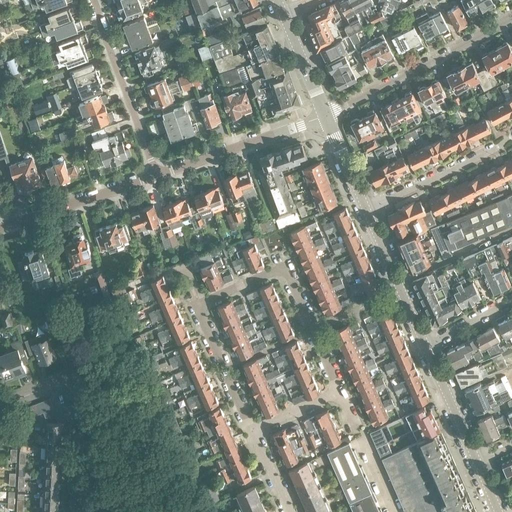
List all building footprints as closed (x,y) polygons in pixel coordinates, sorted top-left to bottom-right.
[(37,0),(31,2),(26,4),(28,11),(33,7),(45,3),(47,9),(72,0),(37,0)] [(150,0),(134,0),(120,5),(122,9),(117,12),(119,19),(125,17),(143,11),(141,3),(146,1),(147,2),(150,0)] [(216,0),(215,0),(192,0),(197,12),(198,13),(197,13),(202,27),(223,18),(219,8),(216,0)] [(236,0),(219,8),(223,18),(223,19),(237,13),(236,11),(258,2),(256,0),(236,0)] [(350,23),(359,18),(349,0),(344,0),(339,2),(350,23)] [(364,28),(372,23),(369,16),(360,0),(349,0),(363,26),(364,28)] [(371,0),(360,0),(369,16),(375,13),(374,12),(375,12),(373,9),(371,10),(369,6),(373,3),(371,0)] [(397,8),(400,1),(398,0),(379,0),(379,1),(382,2),(380,7),(384,8),(381,10),(385,17),(393,13),(394,12),(392,11),(394,7),(397,8)] [(416,8),(423,4),(420,0),(418,0),(406,6),(411,14),(411,15),(411,16),(418,12),(416,8)] [(457,0),(458,2),(462,0),(470,15),(472,14),(473,18),(474,18),(479,15),(479,14),(477,11),(482,8),(477,0),(457,0)] [(477,0),(482,8),(487,6),(488,9),(490,9),(494,7),(494,6),(492,2),(493,2),(492,0),(477,0)] [(186,16),(195,13),(192,4),(183,8),(186,16)] [(312,23),(338,12),(334,4),(309,15),(312,23)] [(42,30),(74,18),(73,15),(78,13),(75,5),(49,15),(51,21),(40,25),(42,30)] [(458,5),(447,11),(456,28),(467,22),(458,5)] [(406,6),(393,13),(396,17),(401,27),(403,31),(411,47),(415,45),(417,48),(423,45),(421,42),(413,26),(408,28),(403,19),(411,14),(411,15),(411,14),(406,6)] [(235,26),(262,15),(259,7),(242,14),(243,17),(233,21),(235,26)] [(378,12),(375,13),(369,16),(372,23),(373,24),(380,20),(385,17),(381,10),(378,12)] [(197,12),(195,13),(186,16),(191,31),(202,27),(197,13),(198,13),(197,12)] [(312,23),(307,25),(311,34),(328,26),(341,20),(339,16),(340,16),(338,12),(312,23)] [(440,12),(429,17),(437,33),(441,31),(443,35),(449,32),(447,28),(448,28),(440,12)] [(391,20),(396,17),(393,13),(385,17),(380,20),(383,26),(392,22),(391,20)] [(262,15),(235,26),(236,28),(235,28),(236,31),(238,30),(246,27),(248,30),(265,23),(262,15)] [(129,36),(159,25),(158,24),(158,25),(156,19),(147,23),(144,17),(125,24),(129,36)] [(437,33),(429,17),(419,23),(427,39),(427,38),(429,42),(435,39),(433,35),(437,33)] [(74,18),(42,30),(44,36),(55,32),(57,37),(83,28),(80,20),(75,22),(74,18)] [(349,36),(349,35),(356,32),(364,28),(363,26),(362,27),(359,21),(347,27),(345,28),(349,36)] [(343,30),(345,28),(347,27),(343,22),(329,29),(328,26),(311,34),(314,42),(343,30)] [(262,43),(273,38),(268,24),(243,33),(249,47),(262,42),(262,43)] [(159,25),(129,36),(133,48),(153,41),(150,33),(161,30),(159,25)] [(409,52),(407,49),(411,47),(403,31),(401,27),(396,29),(398,33),(392,36),(400,52),(402,56),(409,52)] [(343,30),(314,42),(317,51),(349,36),(345,28),(343,30)] [(221,31),(213,34),(206,37),(207,38),(209,44),(210,46),(224,40),(221,31)] [(360,41),(356,32),(349,35),(354,44),(360,41)] [(52,59),(84,47),(83,43),(88,41),(85,33),(60,43),(62,49),(50,53),(52,59)] [(349,35),(349,36),(317,51),(321,61),(326,59),(328,63),(345,55),(348,54),(345,48),(354,44),(349,35)] [(385,39),(383,35),(376,38),(378,42),(373,45),(381,61),(386,59),(388,63),(395,59),(393,55),(397,53),(389,37),(385,39)] [(165,46),(174,42),(172,37),(163,40),(165,46)] [(215,59),(232,53),(229,45),(232,44),(229,38),(224,40),(210,46),(214,56),(215,59)] [(220,73),(279,53),(273,38),(262,43),(262,42),(249,47),(252,55),(250,56),(248,50),(233,55),(232,53),(215,59),(220,73)] [(373,68),(376,66),(377,64),(381,61),(373,45),(371,41),(367,43),(369,47),(362,50),(370,67),(371,66),(373,68)] [(495,49),(504,66),(511,61),(511,51),(507,43),(495,49)] [(214,56),(210,46),(209,44),(203,46),(198,48),(203,60),(214,56)] [(161,52),(159,45),(154,47),(154,46),(135,53),(142,72),(143,71),(144,76),(153,73),(152,68),(161,65),(157,53),(161,52)] [(86,50),(84,47),(52,59),(54,64),(66,59),(68,65),(94,56),(91,48),(86,50)] [(491,87),(498,84),(492,74),(493,74),(492,72),(504,66),(495,49),(483,56),(488,65),(482,68),(483,70),(486,77),(491,87)] [(279,53),(220,73),(225,87),(284,69),(279,53)] [(345,55),(328,63),(325,65),(329,73),(332,71),(334,75),(350,67),(345,55)] [(10,74),(15,73),(21,70),(16,56),(5,60),(10,74)] [(362,76),(368,73),(362,61),(353,65),(350,67),(334,75),(336,79),(333,80),(337,88),(340,87),(356,79),(356,77),(362,74),(362,76)] [(491,87),(486,77),(483,70),(477,73),(472,62),(466,65),(464,65),(459,68),(468,85),(478,80),(484,91),(491,87)] [(94,68),(93,63),(70,71),(72,77),(70,79),(72,85),(75,85),(99,76),(99,75),(100,73),(99,69),(97,69),(96,67),(94,68)] [(456,91),(468,85),(459,68),(454,70),(453,71),(447,74),(456,91)] [(286,69),(258,79),(261,88),(289,78),(286,69)] [(15,73),(10,74),(9,75),(12,83),(18,81),(15,73)] [(152,95),(191,80),(188,74),(180,77),(180,79),(176,81),(167,84),(165,78),(148,84),(145,85),(145,87),(146,91),(148,92),(150,91),(152,95)] [(76,99),(80,98),(102,89),(101,85),(102,84),(102,83),(103,81),(102,77),(100,77),(99,76),(75,85),(78,92),(74,94),(76,99)] [(273,93),(292,86),(289,78),(261,88),(258,79),(247,82),(248,84),(252,96),(258,95),(258,97),(267,93),(273,93)] [(431,84),(429,85),(440,107),(447,103),(442,95),(446,93),(439,79),(438,80),(435,79),(432,81),(431,84)] [(184,90),(193,87),(191,80),(152,95),(153,99),(151,99),(150,102),(151,105),(154,106),(162,103),(164,108),(172,105),(174,104),(170,93),(183,89),(184,90)] [(247,82),(232,86),(241,114),(253,110),(245,88),(242,89),(241,87),(248,84),(247,82)] [(442,110),(440,107),(429,85),(426,86),(423,85),(420,87),(419,90),(421,93),(417,95),(419,98),(419,99),(422,106),(426,104),(430,102),(435,110),(436,113),(442,110)] [(221,90),(222,94),(230,117),(231,117),(232,119),(234,119),(238,118),(239,116),(239,115),(241,114),(232,86),(221,90)] [(267,93),(258,97),(258,99),(261,107),(297,95),(297,94),(295,94),(292,86),(273,93),(267,93)] [(412,93),(411,91),(405,94),(406,96),(401,98),(405,106),(407,105),(414,119),(416,123),(419,122),(420,118),(416,111),(421,109),(420,107),(422,106),(419,99),(419,98),(416,100),(412,93)] [(216,107),(211,92),(198,97),(205,118),(206,118),(208,125),(216,122),(216,120),(220,119),(219,115),(223,113),(221,105),(216,107)] [(83,116),(106,107),(104,103),(109,101),(106,94),(101,95),(79,104),(83,116)] [(266,121),(266,120),(283,114),(282,111),(284,110),(284,109),(300,103),(297,95),(261,107),(265,117),(266,121)] [(198,121),(205,118),(198,97),(182,102),(174,104),(172,105),(183,135),(195,131),(194,131),(199,129),(196,123),(192,124),(187,109),(191,108),(194,118),(198,121)] [(453,100),(456,105),(461,103),(458,97),(453,100)] [(57,98),(49,101),(52,110),(60,107),(57,98)] [(393,103),(401,119),(405,117),(408,122),(414,119),(407,105),(405,106),(401,98),(399,99),(398,98),(392,101),(392,103),(393,103)] [(508,118),(511,115),(511,98),(499,105),(505,117),(507,116),(508,118)] [(396,122),(401,119),(393,103),(392,103),(382,108),(390,124),(387,125),(390,132),(393,130),(398,127),(396,122)] [(172,105),(164,108),(161,109),(169,132),(165,134),(168,140),(172,139),(183,135),(172,105)] [(494,124),(505,117),(499,105),(487,111),(494,124)] [(83,116),(76,118),(78,124),(91,120),(93,127),(110,120),(115,118),(112,111),(108,112),(106,107),(83,116)] [(458,126),(464,124),(456,108),(451,111),(458,126)] [(368,115),(364,118),(373,136),(378,133),(377,131),(383,128),(375,112),(374,112),(373,110),(367,113),(368,115)] [(442,113),(430,119),(432,124),(444,117),(442,113)] [(26,121),(28,128),(45,122),(42,115),(26,121)] [(356,131),(361,142),(373,136),(364,118),(359,120),(356,119),(351,122),(350,124),(353,130),(356,131)] [(474,124),(479,136),(491,131),(485,118),(474,124)] [(121,130),(118,123),(105,127),(106,132),(107,132),(107,133),(115,131),(116,135),(108,138),(117,161),(128,157),(127,157),(131,155),(129,148),(125,149),(121,140),(125,139),(122,130),(121,130)] [(478,137),(479,136),(474,124),(460,130),(467,144),(479,138),(478,137)] [(89,147),(88,141),(87,140),(96,137),(96,136),(106,132),(105,127),(84,134),(78,136),(82,149),(89,147)] [(59,133),(61,141),(77,136),(75,128),(59,133)] [(410,132),(412,136),(413,138),(419,136),(415,129),(410,132)] [(467,144),(460,130),(447,137),(453,149),(455,148),(456,149),(467,144)] [(108,138),(108,135),(97,139),(103,157),(99,158),(102,166),(106,164),(106,165),(117,161),(108,138)] [(386,144),(388,148),(397,144),(394,137),(387,141),(387,143),(386,144)] [(447,137),(434,143),(441,156),(451,152),(450,150),(453,149),(447,137)] [(378,145),(375,140),(363,146),(366,151),(378,145)] [(283,150),(275,152),(274,152),(282,174),(294,169),(292,164),(300,161),(302,166),(309,164),(307,155),(302,142),(282,149),(283,150)] [(428,163),(441,156),(434,143),(420,150),(425,162),(427,161),(428,163)] [(379,152),(388,148),(386,144),(374,150),(377,155),(379,153),(379,152)] [(393,149),(389,151),(400,174),(409,170),(403,156),(397,159),(394,152),(393,149)] [(414,168),(425,162),(420,150),(408,156),(414,168)] [(31,153),(28,151),(25,152),(23,155),(25,160),(10,164),(17,183),(20,182),(24,192),(32,190),(31,187),(41,184),(33,157),(32,157),(31,153)] [(390,179),(398,175),(400,174),(389,151),(385,153),(386,155),(389,163),(384,165),(390,179)] [(273,153),(260,158),(265,173),(261,175),(280,228),(299,221),(282,174),(274,152),(273,153)] [(53,164),(46,166),(52,183),(62,180),(62,181),(71,178),(70,177),(77,175),(74,166),(67,169),(64,160),(62,156),(53,159),(54,162),(52,163),(53,164)] [(505,165),(501,167),(507,179),(511,175),(511,158),(504,163),(505,165)] [(306,180),(324,173),(323,169),(324,169),(322,163),(321,164),(320,162),(304,168),(306,174),(304,175),(306,180)] [(380,183),(390,179),(384,165),(374,170),(375,171),(370,173),(375,184),(380,182),(380,183)] [(507,179),(501,167),(497,169),(496,167),(486,172),(493,185),(507,179)] [(45,169),(40,171),(43,180),(49,178),(45,169)] [(256,192),(254,187),(248,171),(237,175),(243,191),(244,196),(250,195),(256,192)] [(493,185),(486,172),(476,176),(477,179),(473,181),(479,192),(493,185)] [(312,189),(329,182),(327,176),(325,176),(324,173),(306,180),(308,186),(311,185),(312,189)] [(243,191),(237,175),(236,174),(224,178),(233,201),(238,199),(236,194),(243,191)] [(479,192),(473,181),(468,183),(467,181),(457,186),(464,199),(479,192)] [(314,200),(332,192),(330,189),(332,188),(329,182),(312,189),(314,194),(312,195),(314,200)] [(444,195),(450,207),(464,199),(457,186),(447,191),(448,193),(444,195)] [(206,191),(212,208),(224,204),(218,187),(206,191)] [(198,205),(194,206),(201,225),(206,223),(202,212),(212,208),(206,191),(194,195),(198,205)] [(332,192),(314,200),(316,205),(318,204),(320,209),(336,203),(336,202),(337,201),(334,195),(333,196),(332,192)] [(302,197),(301,196),(300,194),(294,196),(290,198),(294,209),(298,207),(296,202),(295,200),(302,197)] [(436,213),(450,207),(444,195),(439,197),(438,195),(429,200),(436,213)] [(506,198),(500,201),(499,201),(509,226),(511,224),(511,207),(508,197),(506,198)] [(187,198),(175,203),(182,225),(193,221),(196,229),(201,227),(194,206),(190,207),(187,198)] [(425,213),(420,201),(415,204),(415,202),(402,208),(408,222),(414,235),(428,229),(431,228),(432,228),(437,226),(430,210),(425,213)] [(495,203),(493,203),(489,205),(500,229),(509,226),(499,201),(495,203)] [(173,228),(182,225),(175,203),(163,207),(169,224),(170,223),(171,224),(165,226),(172,246),(179,244),(173,228)] [(141,209),(141,210),(142,210),(149,232),(159,229),(166,249),(172,246),(165,226),(162,228),(153,204),(141,209)] [(302,217),(308,215),(305,209),(304,204),(298,207),(302,217)] [(500,229),(489,205),(480,209),(490,233),(500,229)] [(325,230),(351,219),(346,208),(333,214),(335,220),(323,226),(325,230)] [(394,229),(395,229),(408,222),(402,208),(398,210),(398,211),(388,216),(394,229)] [(232,212),(238,228),(237,226),(235,221),(242,218),(243,218),(239,209),(232,212)] [(480,209),(471,213),(481,237),(490,233),(480,209)] [(149,232),(142,210),(130,214),(136,230),(142,228),(144,234),(149,232)] [(232,230),(238,228),(232,212),(226,214),(232,230)] [(481,237),(471,213),(462,216),(472,241),(481,237)] [(449,250),(457,247),(472,241),(462,216),(447,223),(438,225),(449,250)] [(262,234),(276,228),(272,218),(258,223),(262,234)] [(351,219),(325,230),(327,234),(339,229),(342,235),(355,229),(351,219)] [(122,220),(109,225),(117,250),(124,248),(122,242),(131,238),(126,224),(123,225),(122,220)] [(295,243),(310,236),(308,230),(318,226),(316,222),(290,233),(295,243)] [(408,222),(395,229),(399,236),(406,233),(408,238),(414,235),(408,222)] [(97,235),(94,236),(97,243),(100,242),(102,248),(108,246),(111,252),(117,250),(109,225),(95,230),(97,235)] [(437,226),(432,228),(445,258),(451,255),(449,250),(438,225),(437,226)] [(355,229),(342,235),(344,241),(332,246),(334,250),(359,239),(355,229)] [(421,244),(421,243),(419,239),(425,237),(423,232),(414,235),(408,238),(398,242),(402,252),(421,244)] [(83,240),(82,234),(74,236),(75,242),(66,244),(73,266),(69,267),(72,276),(83,272),(81,266),(85,264),(85,263),(90,262),(89,258),(97,255),(94,246),(89,248),(87,239),(83,240)] [(310,236),(295,243),(299,253),(325,242),(323,238),(313,242),(310,236)] [(511,236),(503,241),(503,242),(498,244),(497,243),(484,249),(501,289),(511,285),(504,268),(500,270),(491,250),(495,248),(496,250),(499,249),(503,258),(510,254),(508,250),(510,249),(511,252),(511,261),(511,262),(511,236)] [(407,262),(431,251),(437,248),(433,238),(427,240),(421,243),(421,244),(402,252),(407,262)] [(364,249),(359,239),(334,250),(336,254),(348,249),(350,254),(364,249)] [(327,246),(325,242),(299,253),(304,263),(319,256),(317,251),(327,246)] [(234,266),(259,255),(255,245),(241,250),(244,256),(232,261),(234,266)] [(364,249),(350,254),(353,260),(341,266),(343,270),(368,258),(364,249)] [(501,289),(484,249),(463,258),(473,279),(484,274),(492,293),(501,289)] [(26,255),(24,256),(26,262),(25,262),(26,264),(27,264),(28,268),(24,269),(27,278),(31,277),(32,280),(50,274),(47,265),(47,263),(46,263),(45,260),(46,260),(45,258),(45,259),(42,250),(34,252),(33,250),(25,253),(26,255)] [(433,255),(431,251),(407,262),(411,272),(430,264),(428,258),(433,255)] [(205,279),(219,272),(217,267),(223,264),(221,259),(214,262),(210,253),(198,258),(203,267),(200,268),(205,279)] [(250,271),(264,265),(259,255),(234,266),(236,271),(248,265),(250,271)] [(322,262),(319,256),(304,263),(308,273),(333,262),(332,258),(322,262)] [(368,258),(343,270),(344,274),(357,269),(359,275),(373,269),(368,258)] [(141,278),(147,276),(143,265),(142,260),(135,263),(139,272),(141,278)] [(333,262),(308,273),(312,283),(328,276),(325,271),(335,266),(333,262)] [(143,265),(147,276),(153,273),(149,263),(143,265)] [(352,290),(377,279),(373,269),(359,275),(362,281),(350,286),(352,290)] [(93,274),(102,303),(112,300),(102,270),(93,274)] [(127,277),(129,283),(141,278),(139,272),(127,277)] [(222,278),(219,273),(219,272),(205,279),(209,289),(233,279),(231,274),(222,278)] [(439,288),(438,285),(432,273),(426,275),(412,281),(420,297),(439,288)] [(61,274),(55,276),(59,288),(65,286),(61,274)] [(444,274),(437,276),(442,287),(448,284),(444,274)] [(142,297),(168,286),(163,276),(150,282),(152,288),(140,293),(142,297)] [(317,293),(342,282),(340,278),(330,282),(328,276),(312,283),(317,293)] [(462,276),(459,278),(460,281),(472,302),(481,297),(473,282),(468,285),(462,276)] [(377,279),(352,290),(354,294),(365,289),(368,295),(382,289),(377,279)] [(463,307),(472,302),(460,281),(453,285),(452,287),(463,307)] [(321,303),(337,297),(334,291),(344,287),(342,282),(317,293),(321,303)] [(263,299),(276,294),(272,283),(247,294),(249,299),(261,294),(263,299)] [(425,307),(438,300),(446,297),(446,296),(451,294),(448,289),(450,287),(449,284),(448,284),(442,287),(439,288),(420,297),(425,307)] [(124,285),(111,289),(119,307),(133,300),(138,298),(134,288),(126,292),(124,285)] [(168,286),(142,297),(144,302),(156,296),(159,302),(172,296),(168,286)] [(256,315),(281,304),(276,294),(263,299),(266,305),(254,311),(256,315)] [(172,296),(159,302),(161,308),(149,313),(151,317),(176,306),(172,296)] [(339,303),(337,297),(321,303),(326,314),(351,302),(349,298),(339,303)] [(446,297),(438,300),(425,307),(429,316),(447,308),(446,306),(447,306),(447,305),(451,303),(450,301),(448,298),(447,299),(446,297)] [(447,308),(429,316),(433,324),(435,325),(447,320),(446,317),(461,310),(456,298),(450,301),(451,303),(447,305),(447,306),(446,306),(447,308)] [(243,303),(242,303),(234,307),(232,301),(217,307),(222,318),(245,307),(243,303)] [(272,320),(285,314),(281,304),(256,315),(257,319),(270,314),(272,320)] [(181,316),(176,306),(151,317),(153,322),(165,316),(167,322),(181,316)] [(226,328),(241,321),(238,316),(248,312),(245,307),(222,318),(226,328)] [(369,329),(394,317),(390,307),(376,313),(379,319),(367,324),(369,329)] [(0,315),(5,328),(15,324),(10,312),(0,315)] [(264,335),(290,324),(285,314),(272,320),(275,326),(263,332),(264,335)] [(181,316),(167,322),(170,328),(158,333),(160,337),(185,326),(181,316)] [(385,334),(399,328),(394,317),(369,329),(371,333),(382,328),(384,331),(380,333),(381,335),(385,334)] [(511,327),(507,318),(498,323),(505,337),(510,334),(511,338),(511,327)] [(231,338),(254,327),(254,326),(252,323),(243,327),(241,321),(226,328),(231,338)] [(350,330),(356,328),(359,326),(357,321),(333,332),(338,342),(352,336),(350,330)] [(290,324),(264,335),(266,339),(278,334),(281,340),(294,334),(290,324)] [(185,326),(160,337),(162,342),(174,337),(176,343),(190,337),(185,326)] [(235,348),(249,342),(247,336),(256,332),(254,327),(231,338),(235,348)] [(500,347),(498,343),(497,341),(500,340),(493,327),(485,331),(497,354),(501,352),(508,349),(506,344),(502,347),(500,347)] [(388,340),(384,341),(376,345),(377,349),(403,338),(399,328),(385,334),(388,340)] [(485,331),(476,336),(484,349),(487,347),(492,356),(497,354),(485,331)] [(46,332),(25,340),(30,354),(36,352),(40,364),(41,364),(41,363),(55,358),(56,358),(46,332)] [(342,352),(366,342),(364,337),(355,341),(352,336),(358,333),(352,336),(338,342),(342,352)] [(394,354),(408,348),(403,338),(377,349),(379,353),(391,348),(394,354)] [(484,358),(480,350),(473,338),(467,341),(471,350),(474,355),(477,362),(484,358)] [(19,340),(11,343),(12,343),(14,350),(0,355),(0,364),(6,379),(13,376),(13,375),(15,374),(20,372),(20,374),(26,371),(23,362),(29,360),(25,349),(22,350),(19,340)] [(171,363),(196,352),(192,341),(178,347),(181,353),(169,359),(171,363)] [(249,342),(235,348),(240,358),(267,346),(265,341),(252,347),(249,342)] [(276,363),(302,352),(297,341),(284,347),(287,353),(275,359),(276,363)] [(467,341),(449,350),(448,353),(451,359),(471,350),(467,341)] [(347,362),(361,356),(358,350),(368,346),(366,342),(342,352),(347,362)] [(141,360),(142,360),(150,357),(145,344),(135,348),(141,360)] [(504,359),(511,354),(511,347),(508,349),(501,352),(504,359)] [(386,369),(412,358),(408,348),(394,354),(397,360),(385,365),(386,369)] [(474,355),(471,350),(451,359),(453,363),(452,364),(453,367),(454,367),(455,369),(470,361),(468,358),(474,355)] [(164,355),(163,351),(153,356),(154,360),(164,355)] [(201,362),(196,352),(171,363),(173,367),(185,362),(187,368),(201,362)] [(293,367),(306,362),(302,352),(276,363),(278,367),(291,362),(293,367)] [(501,352),(497,354),(492,356),(455,371),(462,385),(507,365),(504,359),(501,352)] [(247,376),(262,369),(259,363),(268,359),(266,355),(243,365),(247,376)] [(361,356),(347,362),(351,372),(375,362),(373,357),(363,361),(361,356)] [(147,373),(152,371),(155,370),(150,357),(142,360),(147,373)] [(403,374),(417,368),(412,358),(386,369),(388,374),(400,368),(403,374)] [(201,362),(187,368),(190,374),(178,379),(180,383),(205,372),(201,362)] [(285,383),(311,372),(306,362),(293,367),(296,373),(285,378),(285,376),(284,376),(282,373),(280,373),(275,375),(277,380),(278,383),(284,380),(285,383)] [(375,362),(351,372),(355,382),(370,376),(367,371),(377,366),(375,362)] [(395,389),(421,379),(417,368),(403,374),(406,380),(393,386),(395,389)] [(252,386),(275,375),(273,371),(264,375),(262,369),(247,376),(252,386)] [(156,370),(147,373),(151,383),(160,380),(156,370)] [(205,372),(180,383),(182,387),(193,382),(196,388),(209,382),(205,372)] [(302,387),(315,382),(311,372),(285,383),(287,387),(300,382),(302,387)] [(256,396),(271,389),(268,384),(277,380),(275,375),(252,386),(256,396)] [(360,392),(384,382),(382,378),(372,382),(370,376),(355,382),(360,392)] [(412,394),(425,389),(421,379),(395,389),(397,394),(409,389),(412,394)] [(493,386),(496,385),(494,381),(483,386),(481,382),(465,389),(469,397),(493,386)] [(473,405),(488,398),(500,393),(508,389),(504,381),(496,385),(493,386),(469,397),(473,405)] [(209,382),(196,388),(199,394),(187,399),(189,403),(214,392),(209,382)] [(315,382),(302,387),(305,394),(292,399),(294,403),(320,392),(315,382)] [(364,402),(378,396),(376,391),(386,386),(384,382),(360,392),(364,402)] [(168,389),(157,393),(162,404),(172,399),(168,389)] [(275,399),(275,400),(284,396),(282,391),(273,395),(271,389),(256,396),(260,406),(275,399)] [(425,389),(412,394),(414,400),(402,406),(404,410),(430,399),(425,389)] [(494,407),(499,404),(500,404),(499,404),(504,401),(504,400),(511,396),(508,389),(500,393),(488,398),(473,405),(476,412),(492,405),(492,407),(494,406),(494,407)] [(218,402),(214,392),(189,403),(190,407),(202,402),(205,408),(218,402)] [(368,413),(393,402),(391,398),(381,402),(378,396),(364,402),(368,413)] [(44,401),(48,411),(53,409),(49,399),(44,401)] [(279,410),(275,400),(275,399),(260,406),(265,416),(279,410)] [(42,413),(43,413),(48,411),(44,401),(38,403),(42,413)] [(167,401),(162,404),(161,404),(164,412),(171,409),(167,401)] [(393,402),(368,413),(373,423),(387,417),(385,411),(394,407),(393,402)] [(36,415),(42,413),(38,403),(33,405),(36,415)] [(27,407),(31,417),(36,415),(33,405),(27,407)] [(21,409),(25,419),(31,417),(27,407),(21,409)] [(213,423),(225,417),(220,407),(209,412),(211,416),(203,420),(203,419),(198,421),(201,427),(205,425),(213,422),(213,423)] [(425,407),(406,416),(412,430),(435,419),(431,411),(427,412),(425,407)] [(19,421),(25,419),(21,409),(16,411),(19,421)] [(45,418),(55,415),(53,409),(48,411),(43,413),(45,418)] [(315,427),(316,428),(332,421),(327,410),(316,415),(318,420),(313,422),(312,418),(306,421),(305,420),(302,422),(305,427),(307,427),(308,430),(315,427)] [(171,429),(179,426),(172,411),(165,414),(171,429)] [(482,430),(506,419),(503,415),(494,419),(492,414),(477,421),(482,430)] [(0,418),(4,427),(9,425),(5,415),(0,417),(0,418)] [(55,415),(45,418),(47,422),(59,423),(55,415)] [(225,417),(213,423),(218,432),(229,427),(225,417)] [(435,419),(412,430),(416,439),(439,428),(435,419)] [(505,427),(508,425),(506,419),(482,430),(486,439),(501,433),(499,429),(505,427)] [(320,438),(336,430),(332,421),(316,428),(320,437),(320,438)] [(59,423),(47,422),(44,422),(44,427),(47,427),(46,435),(61,435),(62,423),(59,423)] [(278,445),(295,437),(294,437),(301,434),(296,424),(292,426),(294,430),(287,433),(285,429),(273,434),(278,445)] [(4,427),(0,428),(0,433),(1,437),(12,433),(9,425),(4,427)] [(179,426),(171,429),(175,438),(183,435),(179,426)] [(220,438),(215,440),(213,441),(212,439),(207,441),(210,448),(234,437),(229,427),(218,432),(220,438)] [(387,441),(381,427),(370,432),(376,446),(387,441)] [(320,437),(315,440),(311,442),(314,448),(318,446),(317,444),(322,442),(327,440),(329,445),(340,439),(336,430),(320,438),(320,437)] [(392,453),(382,458),(405,511),(472,511),(457,479),(438,432),(418,440),(419,441),(392,453)] [(61,435),(46,435),(46,447),(60,447),(61,435)] [(329,445),(326,446),(329,451),(327,452),(347,497),(349,502),(353,511),(382,511),(380,508),(379,508),(375,501),(377,500),(373,492),(371,486),(369,482),(367,483),(364,475),(366,474),(362,465),(360,466),(357,459),(358,458),(354,449),(353,450),(347,436),(340,439),(329,445)] [(234,437),(210,448),(212,453),(217,451),(224,447),(226,452),(238,447),(234,437)] [(282,455),(298,448),(296,444),(297,444),(295,437),(278,445),(282,455)] [(387,441),(376,446),(382,458),(392,453),(387,441)] [(304,463),(301,458),(298,459),(296,455),(304,452),(308,450),(305,445),(301,446),(298,448),(282,455),(286,465),(287,465),(289,469),(304,463)] [(188,446),(180,449),(184,458),(185,458),(192,454),(188,446)] [(46,447),(45,459),(60,459),(60,447),(46,447)] [(231,462),(242,457),(238,447),(226,452),(228,456),(220,460),(220,459),(216,461),(219,467),(231,462)] [(192,454),(185,458),(189,468),(199,463),(194,453),(192,454)] [(19,469),(25,470),(27,470),(28,458),(26,458),(20,457),(19,464),(19,469)] [(242,457),(231,462),(235,472),(247,467),(242,457)] [(45,459),(44,471),(59,471),(60,459),(45,459)] [(511,459),(502,464),(508,476),(511,474),(511,459)] [(330,511),(308,461),(306,462),(304,463),(289,469),(289,470),(307,511),(330,511)] [(247,467),(235,472),(240,482),(251,477),(247,467)] [(44,471),(44,483),(59,483),(59,471),(44,471)] [(44,483),(43,495),(58,495),(59,483),(44,483)] [(214,485),(204,490),(210,503),(220,498),(214,485)] [(266,511),(255,486),(236,494),(243,511),(266,511)] [(58,495),(43,495),(43,507),(58,507),(58,495)]
